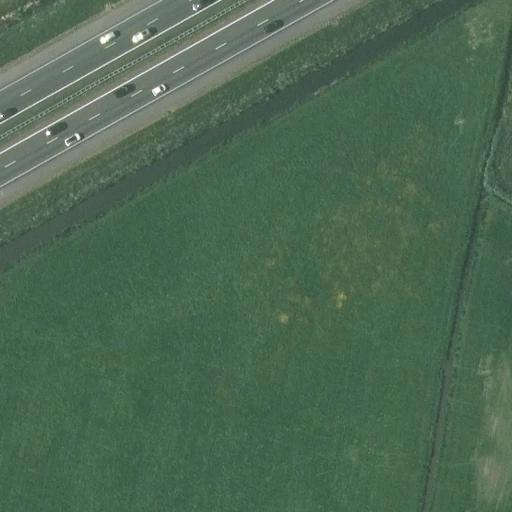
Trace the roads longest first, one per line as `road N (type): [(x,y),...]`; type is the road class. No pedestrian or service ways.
road 1 (motorway): [(0,170),(304,0)]
road 2 (motorway): [(190,0),(0,107)]
